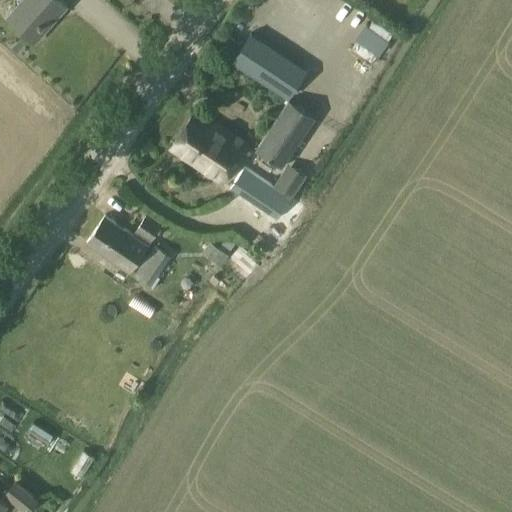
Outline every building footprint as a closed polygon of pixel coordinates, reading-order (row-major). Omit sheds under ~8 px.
[(23,0),(8,18),(32,39),(42,27),(46,30),(66,5),(60,0),(23,0)] [(379,61),(395,31),(370,17),(354,47),(379,61)] [(235,65),(297,97),(313,65),(251,33),(235,65)] [(256,149),(283,167),(316,118),(289,100),(256,149)] [(192,116),(170,149),(222,184),(247,146),(207,123),(206,125),(192,116)] [(245,167),(230,190),(277,217),(290,195),(245,167)] [(87,243),(131,272),(149,245),(149,244),(151,241),(152,241),(161,229),(159,228),(161,225),(146,216),(133,234),(105,216),(87,243)] [(216,244),(208,255),(221,266),(229,254),(216,244)] [(75,469),(84,474),(95,454),(86,449),(75,469)] [(15,481),(4,495),(27,511),(39,499),(15,481)]
